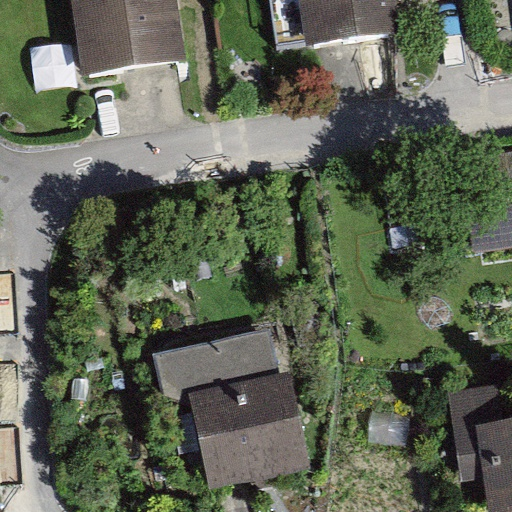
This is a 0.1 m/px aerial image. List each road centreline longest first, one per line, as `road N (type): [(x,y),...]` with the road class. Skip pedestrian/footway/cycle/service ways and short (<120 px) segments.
road 1 (residential): [(4,198),(73,174),(469,112)]
road 2 (residential): [(28,511),(15,493),(4,198)]
